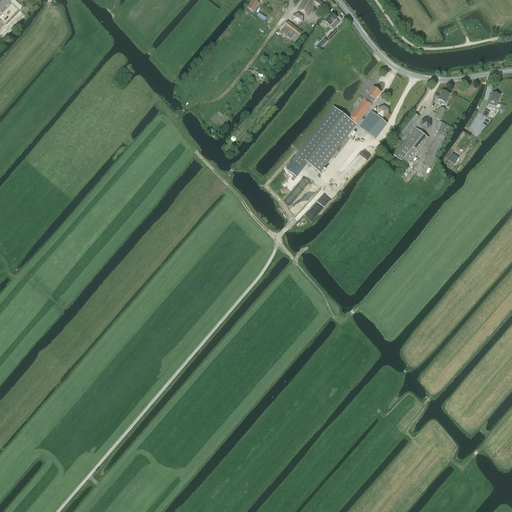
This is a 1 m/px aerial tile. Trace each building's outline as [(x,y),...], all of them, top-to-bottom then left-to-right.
[(9,0),(0,0),(0,5),(3,9),(11,1),(9,0)] [(253,0),(252,0),(247,8),(253,12),(259,4),(253,0)] [(318,0),(303,0),(298,9),(308,15),(314,6),(320,9),(324,4),(318,0)] [(337,18),(332,13),(325,21),(330,26),(330,25),(333,28),(338,22),(336,20),(337,18)] [(293,22),(298,25),(303,23),(303,17),(298,14),(293,17),(293,22)] [(288,22),(280,31),(295,42),(302,33),(288,22)] [(330,41),(338,32),(335,30),(327,38),(330,41)] [(358,106),(349,119),(356,124),(373,102),(378,96),(381,93),(373,87),(358,106)] [(449,95),(442,91),(440,96),(435,94),(433,97),(438,100),(445,104),(449,95)] [(489,97),(487,100),(490,101),(489,105),(496,107),(497,104),(500,95),(492,92),(490,97),(489,97)] [(377,115),(382,118),(388,116),(388,109),(383,106),(378,109),(377,115)] [(333,107),(290,162),(302,171),(308,164),(320,173),(356,125),(333,107)] [(440,107),(435,118),(440,121),(446,110),(440,107)] [(414,112),(399,131),(396,135),(401,139),(419,117),(414,112)] [(384,125),(369,113),(357,128),(372,139),(373,140),(384,125)] [(422,126),(427,129),(431,126),(431,120),(427,117),(422,120),(422,126)] [(439,128),(423,164),(431,167),(447,134),(448,134),(450,131),(448,130),(450,127),(439,121),(436,127),(439,128)] [(405,165),(428,138),(415,128),(393,155),(405,165)]
